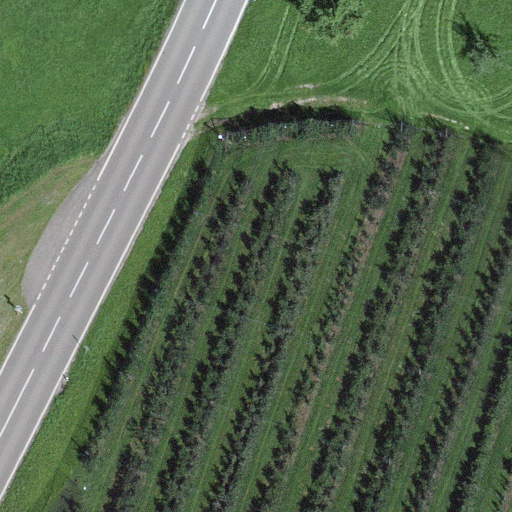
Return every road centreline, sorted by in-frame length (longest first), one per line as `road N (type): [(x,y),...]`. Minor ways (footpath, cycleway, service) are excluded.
road 1 (tertiary): [(0,437),(156,134),(215,0)]
road 2 (track): [(156,134),(348,99),(511,131)]
